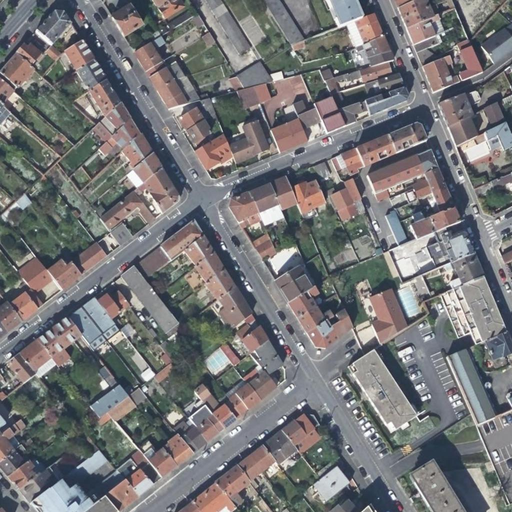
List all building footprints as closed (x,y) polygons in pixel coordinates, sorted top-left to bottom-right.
[(152,0),(164,18),(181,7),(176,0),(152,0)] [(206,0),(239,53),(250,47),(220,0),(206,0)] [(261,0),(289,44),(300,40),(276,0),(261,0)] [(325,0),(337,26),(349,21),(354,20),(360,17),(353,0),(325,0)] [(393,0),(395,4),(397,9),(419,0),(393,0)] [(424,0),(419,0),(397,9),(400,16),(401,20),(429,8),(424,0)] [(118,28),(123,37),(141,26),(129,7),(111,17),(118,28)] [(433,19),(429,8),(401,20),(404,25),(406,30),(428,21),(433,19)] [(35,32),(51,46),(71,23),(67,17),(63,12),(53,10),(35,32)] [(170,30),(191,17),(187,12),(167,25),(170,30)] [(196,13),(191,17),(196,26),(202,22),(196,13)] [(354,20),(363,42),(381,35),(377,24),(372,13),(360,17),(354,20)] [(438,17),(433,19),(428,21),(435,38),(445,34),(438,17)] [(349,21),(359,44),(361,43),(363,42),(354,20),(349,21)] [(413,47),(416,54),(425,50),(437,45),(435,38),(428,21),(406,30),(408,36),(413,47)] [(501,59),(501,58),(505,55),(506,55),(511,51),(511,50),(511,25),(511,24),(481,47),(493,64),(501,59)] [(130,48),(133,53),(160,36),(166,32),(163,27),(130,48)] [(214,42),(208,32),(202,36),(208,45),(214,42)] [(367,58),(388,52),(387,48),(381,35),(363,42),(361,43),(367,58)] [(164,42),(160,36),(133,53),(139,63),(145,72),(161,62),(153,49),(164,42)] [(302,39),(300,40),(289,44),(292,49),(304,44),(302,39)] [(64,52),(75,71),(93,60),(88,52),(82,41),(64,52)] [(469,71),(459,75),(461,81),(475,76),(481,73),(481,72),(469,43),(468,41),(459,45),(469,71)] [(40,53),(30,44),(27,48),(23,44),(20,48),(15,53),(29,65),(40,53)] [(60,54),(51,46),(45,52),(55,61),(60,54)] [(435,57),(425,50),(416,54),(420,64),(435,57)] [(391,59),(388,52),(367,58),(370,65),(387,60),(391,59)] [(0,70),(0,74),(15,87),(20,82),(22,84),(30,75),(27,73),(29,71),(33,74),(32,78),(37,81),(41,76),(29,65),(15,53),(6,65),(0,70)] [(169,57),(161,62),(166,70),(173,65),(169,57)] [(452,85),(461,81),(459,75),(457,76),(457,75),(450,78),(445,67),(452,65),(449,57),(421,68),(427,81),(432,94),(452,85)] [(75,71),(88,92),(106,81),(100,72),(93,60),(75,71)] [(388,66),(387,60),(370,65),(358,69),(362,80),(390,71),(388,66)] [(259,61),(236,76),(243,89),(252,86),(265,83),(271,81),(261,65),(259,61)] [(174,65),(173,65),(166,70),(161,62),(145,72),(151,82),(156,91),(173,81),(183,77),(174,65)] [(318,72),(322,80),(331,78),(327,68),(318,72)] [(271,74),(272,81),(283,79),(282,71),(271,74)] [(399,78),(397,72),(373,79),(375,85),(377,84),(379,90),(401,83),(399,78)] [(0,80),(11,91),(15,87),(0,74),(0,80)] [(186,76),(183,77),(173,81),(181,94),(192,87),(186,76)] [(236,90),(243,89),(236,76),(229,78),(236,91),(236,90)] [(332,77),(331,78),(322,80),(329,95),(338,91),(332,77)] [(12,91),(11,91),(0,80),(0,103),(0,104),(12,91)] [(88,92),(103,118),(119,103),(113,93),(106,81),(88,92)] [(181,94),(173,81),(156,91),(162,100),(168,109),(195,102),(200,100),(192,87),(181,94)] [(271,97),(265,83),(252,86),(258,102),(271,97)] [(252,86),(243,89),(236,90),(244,108),(258,102),(252,86)] [(363,100),(369,115),(406,100),(407,97),(405,92),(403,86),(387,92),(388,95),(381,97),(380,94),(363,100)] [(345,107),(338,91),(329,95),(329,96),(336,110),(345,107)] [(475,91),(463,96),(467,106),(479,101),(475,91)] [(329,96),(312,103),(314,109),(319,121),(325,134),(334,130),(343,126),(336,110),(329,96)] [(472,117),(467,106),(463,96),(437,107),(442,117),(446,128),(468,118),(472,117)] [(511,97),(502,102),(504,106),(506,110),(511,106),(511,97)] [(195,102),(199,108),(200,110),(204,108),(210,116),(214,113),(208,98),(200,100),(195,102)] [(357,102),(345,107),(336,110),(343,126),(350,123),(355,121),(353,114),(360,111),(357,102)] [(97,124),(110,138),(130,120),(124,111),(119,103),(103,118),(97,124)] [(310,111),(308,104),(294,110),(297,119),(301,129),(311,125),(319,121),(314,109),(310,111)] [(490,133),(505,126),(500,113),(498,109),(496,105),(481,112),(490,133)] [(0,124),(10,113),(3,106),(0,109),(0,124)] [(199,108),(196,109),(203,120),(210,116),(204,108),(200,110),(199,108)] [(183,126),(186,131),(203,120),(196,109),(179,119),(183,126)] [(468,118),(446,128),(450,138),(455,149),(477,139),(468,118)] [(307,141),(301,129),(297,119),(270,130),(278,149),(282,147),(284,151),(295,146),(307,141)] [(115,143),(122,151),(139,135),(134,128),(130,120),(110,138),(97,150),(102,155),(115,143)] [(210,132),(203,120),(186,131),(191,139),(197,149),(207,143),(203,137),(210,132)] [(246,139),(228,146),(232,157),(235,164),(255,155),(268,149),(257,120),(241,126),(246,139)] [(414,125),(387,135),(395,154),(426,141),(419,126),(414,125)] [(503,153),(511,149),(511,142),(506,129),(505,126),(490,133),(483,136),(489,147),(499,143),(501,148),(503,153)] [(197,149),(193,151),(198,159),(205,170),(220,160),(221,162),(232,157),(228,146),(223,134),(207,143),(197,149)] [(128,166),(132,171),(151,155),(147,148),(139,135),(122,151),(120,152),(130,164),(128,166)] [(395,154),(387,135),(384,137),(355,148),(363,167),(395,154)] [(356,170),(363,167),(355,148),(343,154),(331,159),(336,171),(353,164),(356,170)] [(368,176),(376,195),(378,200),(389,196),(387,190),(423,174),(437,168),(434,160),(430,150),(368,176)] [(132,171),(144,185),(162,172),(156,164),(151,155),(132,171)] [(323,162),(314,165),(320,180),(329,175),(323,162)] [(511,166),(499,172),(502,179),(510,176),(511,175),(511,166)] [(428,191),(429,195),(445,188),(441,178),(437,168),(423,174),(426,180),(430,190),(428,191)] [(170,186),(162,172),(144,185),(161,214),(175,203),(177,197),(170,186)] [(511,181),(511,179),(510,176),(502,179),(490,184),(492,190),(511,181)] [(281,210),(297,203),(290,189),(285,177),(277,180),(269,184),(278,205),(281,210)] [(484,177),(469,183),(472,191),(487,185),(484,177)] [(343,183),(344,185),(346,191),(332,197),(336,207),(342,222),(357,215),(354,209),(355,209),(354,206),(361,202),(352,180),(343,183)] [(418,200),(429,195),(428,191),(430,190),(426,180),(412,185),(418,200)] [(301,184),(290,189),(297,203),(301,213),(324,202),(315,181),(306,185),(305,182),(301,184)] [(258,214),(278,205),(269,184),(265,185),(255,189),(249,192),(258,212),(258,214)] [(492,190),(490,184),(487,185),(472,191),(476,199),(493,192),(492,190)] [(326,192),(329,198),(332,197),(346,191),(344,185),(336,188),(326,192)] [(433,198),(440,215),(454,209),(450,199),(445,188),(429,195),(431,199),(433,198)] [(138,189),(132,194),(139,204),(142,203),(137,196),(141,193),(138,189)] [(245,218),(258,212),(249,192),(241,195),(231,199),(229,208),(241,228),(248,225),(245,218)] [(16,201),(15,202),(19,206),(22,209),(30,201),(25,193),(22,195),(16,201)] [(154,220),(142,203),(139,204),(132,194),(98,219),(107,231),(129,214),(138,207),(141,211),(139,212),(148,224),(154,220)] [(19,206),(15,202),(3,214),(7,219),(19,206)] [(413,216),(417,224),(424,221),(421,213),(423,212),(421,206),(412,210),(414,216),(413,216)] [(424,221),(417,224),(412,226),(418,239),(438,230),(447,227),(450,226),(459,222),(457,216),(454,209),(440,215),(424,221)] [(394,210),(391,211),(384,214),(398,246),(407,242),(394,210)] [(260,218),(258,214),(258,212),(245,218),(248,225),(260,218)] [(189,223),(133,267),(143,281),(183,250),(201,236),(198,231),(193,223),(189,223)] [(121,224),(109,233),(119,246),(125,241),(131,237),(121,224)] [(443,241),(454,236),(453,234),(450,235),(447,227),(438,230),(443,241)] [(464,232),(454,236),(443,241),(452,264),(473,255),(470,249),(466,237),(464,232)] [(109,233),(96,244),(105,257),(113,251),(119,246),(109,233)] [(183,250),(195,266),(212,253),(207,246),(201,236),(183,250)] [(269,239),(254,249),(261,261),(275,252),(269,239)] [(415,239),(407,242),(398,246),(404,260),(421,253),(416,240),(415,239)] [(96,244),(78,257),(88,270),(97,263),(105,257),(96,244)] [(361,262),(376,256),(375,251),(359,258),(361,262)] [(511,252),(500,258),(504,266),(511,261),(511,252)] [(193,268),(205,284),(222,271),(218,263),(212,253),(195,266),(193,268)] [(448,288),(450,292),(483,278),(478,267),(473,255),(452,264),(447,266),(449,272),(455,269),(459,279),(449,283),(451,287),(448,288)] [(46,271),(53,280),(61,291),(72,282),(80,276),(71,263),(66,256),(46,271)] [(75,259),(71,263),(80,276),(88,270),(78,257),(75,259)] [(176,323),(143,281),(133,267),(127,271),(121,276),(164,332),(176,323)] [(281,293),(287,303),(311,290),(298,268),(274,282),(281,293)] [(215,301),(217,300),(233,288),(228,280),(222,271),(205,284),(204,285),(215,301)] [(412,279),(420,296),(429,292),(421,275),(412,279)] [(491,297),(483,278),(450,292),(441,295),(459,339),(471,334),(501,322),(499,318),(496,319),(494,314),(497,313),(491,297)] [(52,297),(61,291),(53,280),(44,286),(52,297)] [(23,294),(8,306),(20,322),(32,313),(41,306),(24,283),(19,288),(23,294)] [(315,287),(311,290),(287,303),(293,312),(297,319),(316,308),(311,299),(316,296),(317,298),(320,296),(315,287)] [(242,302),(233,288),(217,300),(223,309),(217,313),(230,331),(232,330),(250,316),(242,302)] [(391,289),(381,293),(369,298),(378,319),(371,323),(376,333),(380,344),(408,327),(391,289)] [(104,296),(96,302),(101,308),(116,327),(120,324),(114,316),(128,305),(118,292),(113,295),(107,299),(104,296)] [(324,303),(320,296),(317,298),(316,296),(311,299),(316,308),(324,303)] [(84,320),(101,308),(96,302),(93,297),(82,305),(66,318),(78,334),(88,325),(84,320)] [(0,325),(6,333),(13,327),(20,322),(8,306),(6,303),(0,307),(0,325)] [(321,317),(316,308),(297,319),(302,327),(306,334),(327,321),(336,316),(344,312),(341,305),(321,317)] [(327,321),(306,334),(314,348),(324,349),(340,338),(351,329),(344,312),(336,316),(339,322),(330,327),(327,321)] [(250,354),(253,351),(266,341),(257,327),(250,316),(232,330),(236,335),(250,354)] [(79,336),(78,334),(66,318),(51,329),(36,340),(49,357),(50,358),(79,336)] [(502,324),(501,322),(471,334),(476,346),(485,342),(506,334),(502,324)] [(128,323),(120,330),(127,338),(135,332),(128,323)] [(511,348),(511,347),(506,334),(485,342),(496,368),(506,363),(504,358),(507,356),(511,364),(511,363),(511,348)] [(28,347),(18,355),(31,371),(49,357),(36,340),(28,347)] [(274,354),(266,341),(253,351),(268,374),(281,366),(274,354)] [(225,343),(219,348),(234,366),(240,361),(225,343)] [(479,359),(473,346),(447,357),(471,416),(476,426),(493,419),(481,390),(470,363),(479,359)] [(219,349),(203,361),(213,375),(230,363),(219,349)] [(157,354),(166,366),(169,364),(170,363),(162,350),(157,354)] [(390,424),(395,431),(416,417),(371,350),(363,356),(363,357),(351,365),(356,372),(352,375),(386,426),(390,424)] [(22,383),(34,374),(31,371),(18,355),(11,359),(6,364),(22,383)] [(55,364),(50,358),(49,357),(31,371),(34,374),(37,378),(55,364)] [(174,370),(169,364),(166,366),(153,376),(152,377),(157,382),(174,370)] [(347,368),(352,375),(356,372),(351,365),(347,368)] [(242,380),(245,384),(258,400),(267,393),(275,387),(263,371),(258,375),(254,371),(242,380)] [(224,395),(227,399),(245,384),(242,380),(224,395)] [(88,406),(97,418),(104,413),(126,397),(117,384),(88,406)] [(227,399),(229,401),(240,415),(250,407),(258,400),(245,384),(227,399)] [(192,392),(205,408),(222,429),(232,421),(240,415),(229,401),(219,408),(200,386),(192,392)] [(132,392),(127,396),(136,406),(145,398),(137,388),(132,392)] [(114,424),(136,406),(127,396),(126,397),(104,413),(109,417),(114,424)] [(205,408),(199,412),(205,419),(194,428),(205,442),(215,434),(222,429),(205,408)] [(188,421),(194,428),(205,419),(199,412),(188,421)] [(99,425),(109,417),(104,413),(97,418),(95,420),(99,425)] [(302,434),(310,428),(317,423),(312,415),(302,414),(301,414),(303,417),(294,423),(293,421),(289,424),(280,431),(295,450),(297,453),(309,444),(304,437),(302,434)] [(20,419),(0,434),(0,459),(13,450),(5,441),(13,435),(25,425),(20,419)] [(172,432),(175,436),(190,454),(198,448),(205,442),(194,428),(188,421),(187,420),(172,432)] [(390,424),(386,426),(391,434),(395,431),(390,424)] [(312,431),(310,428),(302,434),(304,437),(312,431)] [(276,466),(295,450),(280,431),(271,438),(261,446),(273,461),(276,466)] [(21,444),(13,435),(5,441),(13,450),(21,444)] [(79,442),(90,455),(97,450),(86,436),(79,442)] [(166,443),(167,444),(181,461),(186,457),(190,454),(175,436),(166,443)] [(28,438),(21,444),(24,449),(32,443),(28,438)] [(138,451),(141,455),(150,448),(144,442),(136,449),(138,451)] [(17,455),(24,449),(21,444),(13,450),(0,459),(0,468),(2,470),(6,476),(23,463),(17,455)] [(154,454),(146,461),(160,477),(171,469),(175,466),(181,461),(167,444),(160,449),(154,454)] [(260,471),(273,461),(261,446),(248,456),(260,471)] [(154,454),(150,448),(141,455),(146,461),(154,454)] [(60,478),(68,488),(69,488),(106,460),(97,450),(90,455),(69,471),(62,477),(60,478)] [(138,451),(114,470),(123,481),(136,496),(149,486),(160,477),(146,461),(141,455),(138,451)] [(247,481),(260,471),(248,456),(243,460),(235,466),(247,481)] [(60,457),(43,469),(17,489),(21,494),(24,497),(37,487),(34,483),(39,480),(42,484),(58,472),(65,466),(67,465),(60,457)] [(26,461),(23,463),(6,476),(12,483),(17,489),(43,469),(38,463),(36,464),(31,458),(26,462),(26,461)] [(315,476),(318,480),(335,467),(341,463),(338,458),(315,476)] [(430,511),(460,511),(432,464),(410,477),(430,511)] [(58,472),(62,477),(69,471),(65,466),(58,472)] [(247,482),(247,481),(235,466),(225,475),(214,483),(231,505),(241,498),(235,491),(247,482)] [(342,477),(335,467),(318,480),(313,484),(318,491),(315,494),(322,503),(347,484),(342,477)] [(123,481),(114,470),(113,469),(76,498),(77,499),(86,510),(102,497),(123,481)] [(68,488),(60,478),(30,502),(38,511),(68,488)] [(123,481),(102,497),(114,511),(116,511),(128,503),(136,496),(123,481)] [(231,505),(214,483),(203,492),(190,502),(197,511),(226,511),(233,507),(231,505)] [(68,488),(38,511),(60,511),(77,499),(76,498),(69,488),(68,488)] [(82,511),(114,511),(102,497),(86,510),(82,511)] [(82,511),(86,510),(77,499),(60,511),(82,511)] [(328,511),(355,511),(351,507),(344,499),(328,511)] [(197,511),(190,502),(177,511),(197,511)]
